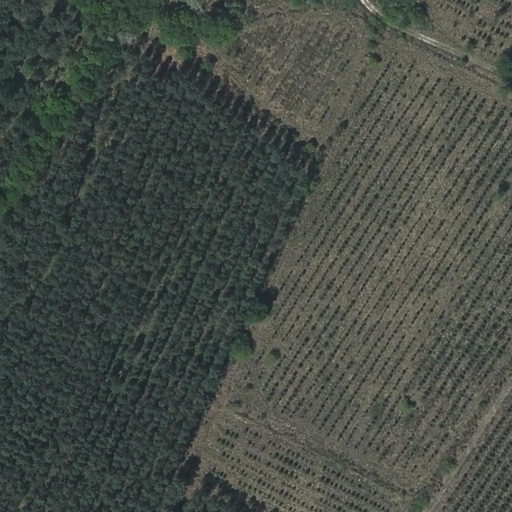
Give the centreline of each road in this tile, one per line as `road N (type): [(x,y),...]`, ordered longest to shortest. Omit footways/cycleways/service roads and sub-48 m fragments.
road 1 (track): [(365,0),(511,78)]
road 2 (track): [(511,382),(426,511)]
